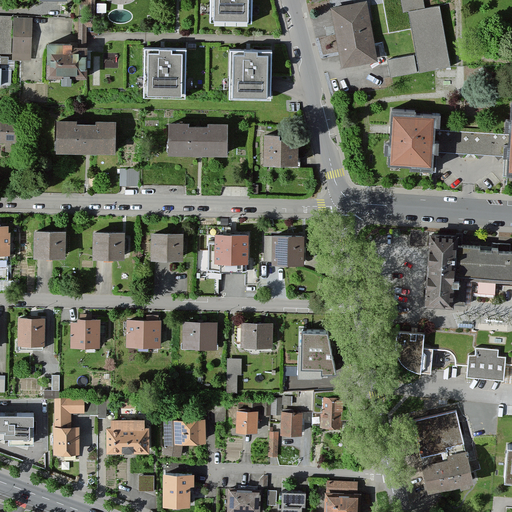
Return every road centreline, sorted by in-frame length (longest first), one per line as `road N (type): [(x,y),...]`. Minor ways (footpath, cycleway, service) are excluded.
road 1 (residential): [(0,301),(356,309)]
road 2 (residential): [(338,204),(0,196)]
road 3 (residential): [(338,204),(292,0)]
road 4 (residential): [(389,474),(242,467),(218,471),(212,487)]
road 5 (residential): [(511,214),(338,204)]
road 6 (residential): [(389,474),(356,309)]
